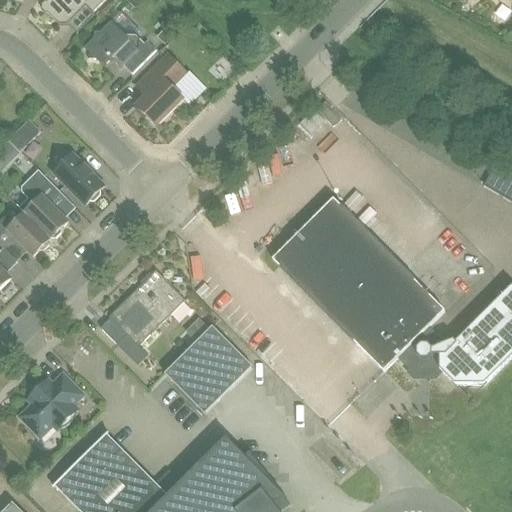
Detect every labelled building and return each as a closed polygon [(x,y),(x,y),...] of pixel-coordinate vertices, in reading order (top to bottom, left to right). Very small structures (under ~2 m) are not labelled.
[(106,0),(50,0),(48,3),(45,3),(42,6),(42,11),(45,14),(48,14),(59,25),(67,25),(86,7),(93,14),(106,0)] [(95,41),(85,50),(89,54),(89,61),(96,61),(104,70),(113,61),(121,70),(124,67),(133,76),(156,52),(147,43),(145,45),(136,37),(140,33),(122,14),(112,24),(102,34),(95,34),(95,41)] [(168,30),(158,39),(166,47),(175,37),(168,30)] [(136,89),(146,99),(137,109),(156,128),(184,101),(190,108),(207,91),(189,73),(187,75),(169,57),(151,75),(136,89)] [(343,122),(326,104),(317,113),(334,130),(343,122)] [(315,113),(301,127),(311,138),(326,124),(315,113)] [(29,122),(9,142),(20,154),(41,134),(29,122)] [(74,157),(54,176),(85,208),(90,203),(94,203),(100,197),(100,193),(105,188),(74,157)] [(492,168),(483,187),(511,203),(511,179),(508,178),(492,168)] [(61,195),(45,179),(37,171),(20,187),(20,192),(29,200),(19,210),(25,215),(51,241),(52,240),(56,240),(62,235),(62,231),(68,224),(50,205),(61,195)] [(273,262),(384,374),(398,360),(415,377),(421,377),(434,377),(440,371),(455,387),(484,387),(511,359),(511,288),(456,344),(454,342),(425,333),(445,313),(334,201),(273,262)] [(50,242),(51,241),(25,215),(16,224),(11,224),(5,218),(0,223),(0,246),(4,251),(15,240),(33,259),(40,252),(44,252),(50,247),(50,242)] [(0,291),(11,281),(0,269),(0,254),(1,253),(0,252),(0,291)] [(186,302),(170,287),(156,272),(109,319),(127,337),(117,347),(138,368),(149,358),(140,348),(186,302)] [(213,329),(165,376),(205,417),(253,369),(213,329)] [(74,407),(84,397),(63,376),(53,386),(49,382),(35,395),(40,400),(20,419),(41,440),(53,428),(57,432),(78,412),(74,407)] [(228,441),(226,439),(181,484),(169,472),(155,485),(108,438),(107,437),(55,488),(56,490),(56,489),(78,511),(284,511),(290,507),(249,453),(242,461),(225,444),(228,441)]
